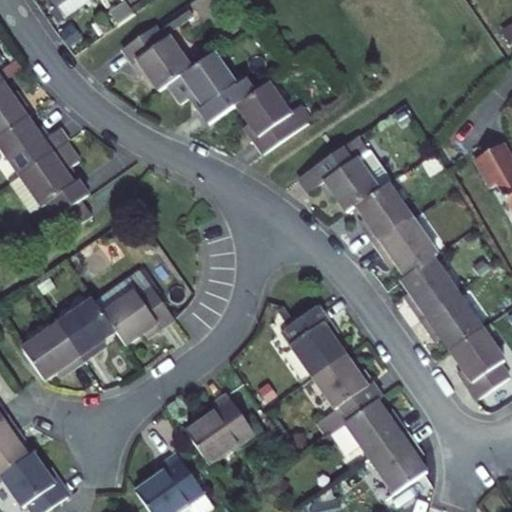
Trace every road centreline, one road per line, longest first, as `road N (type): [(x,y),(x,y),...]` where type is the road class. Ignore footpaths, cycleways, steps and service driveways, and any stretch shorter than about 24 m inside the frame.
road 1 (residential): [(276,212),(335,262),(478,465),(511,440)]
road 2 (residential): [(5,0),(68,86),(104,118),(276,212)]
road 3 (residential): [(276,212),(228,332),(86,442)]
